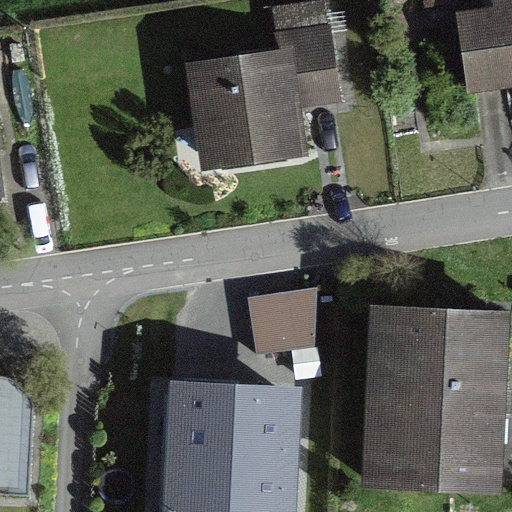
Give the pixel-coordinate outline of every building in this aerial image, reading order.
[(468,0),(431,0),(434,13),(470,8),(468,0)] [(511,92),(511,1),(497,3),(499,18),(468,22),(478,97),(511,92)] [(344,111),(328,10),(281,17),(288,63),(199,76),(214,180),(313,166),(306,117),(344,111)] [(306,291),(242,296),(246,351),(310,346),(306,291)] [(491,486),(501,312),(370,305),(360,479),(491,486)] [(0,375),(0,491),(15,491),(21,397),(0,375)] [(162,383),(160,451),(293,456),(296,388),(162,383)] [(160,451),(157,511),(291,511),(293,456),(160,451)]
